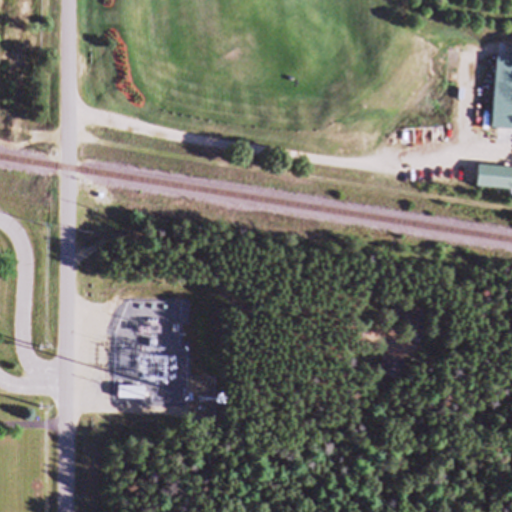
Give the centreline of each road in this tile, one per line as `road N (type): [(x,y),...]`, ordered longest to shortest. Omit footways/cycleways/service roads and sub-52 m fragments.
road 1 (residential): [(73,511),(73,0)]
road 2 (residential): [(43,389),(29,349),(30,257),(0,223),(3,383),(43,389)]
